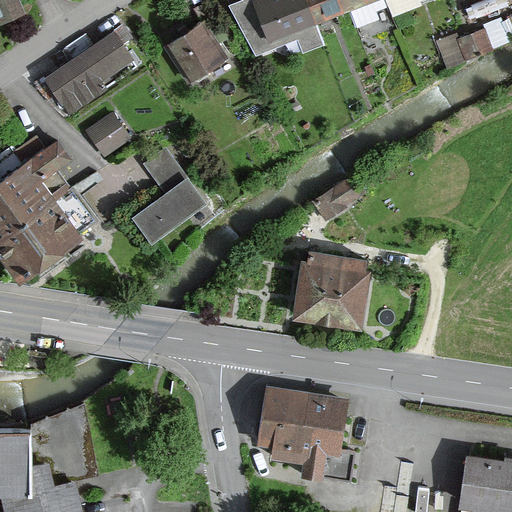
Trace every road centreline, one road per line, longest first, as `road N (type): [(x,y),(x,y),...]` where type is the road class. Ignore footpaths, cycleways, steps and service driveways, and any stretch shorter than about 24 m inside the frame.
road 1 (primary): [(222,346),(511,389)]
road 2 (primary): [(0,313),(222,346)]
road 3 (residential): [(233,511),(222,346)]
road 4 (residential): [(0,72),(106,0)]
